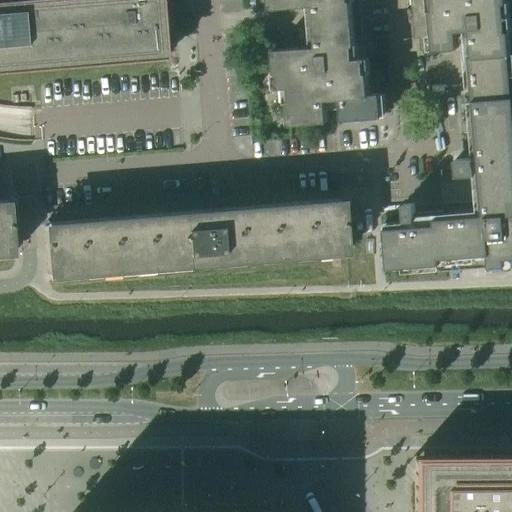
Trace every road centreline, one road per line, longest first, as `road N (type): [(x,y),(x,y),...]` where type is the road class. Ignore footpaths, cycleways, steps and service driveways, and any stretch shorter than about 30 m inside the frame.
road 1 (residential): [(218,158),(237,172),(409,160),(396,0)]
road 2 (secondary): [(229,362),(104,381),(0,382)]
road 3 (residential): [(218,158),(0,176)]
road 4 (secondary): [(0,407),(212,414)]
road 5 (secondary): [(321,413),(511,403)]
road 6 (secondary): [(511,361),(331,360)]
road 7 (residential): [(205,0),(218,158)]
